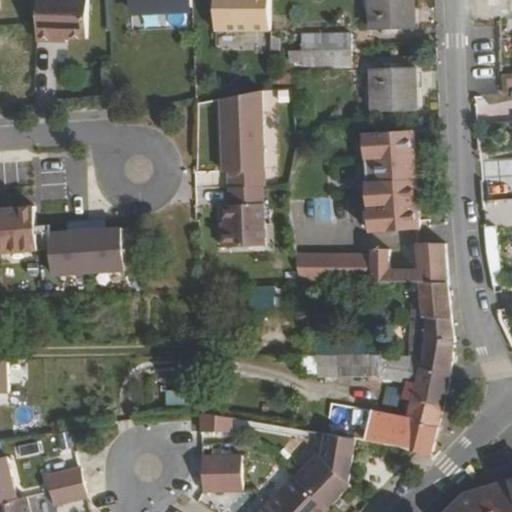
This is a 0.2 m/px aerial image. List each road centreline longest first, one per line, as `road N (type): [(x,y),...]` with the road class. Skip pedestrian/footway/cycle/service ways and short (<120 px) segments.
road 1 (residential): [(452,0),(468,263),(506,401)]
road 2 (residential): [(120,143),(140,137),(159,145),(169,174),(160,192),(141,200),(121,195),(109,180)]
road 3 (tertiary): [(506,401),(404,511)]
road 4 (residential): [(142,491),(123,466),(129,450),(144,442),(160,445),(172,464),(169,479),(150,491)]
road 5 (residential): [(120,143),(98,132),(0,138)]
